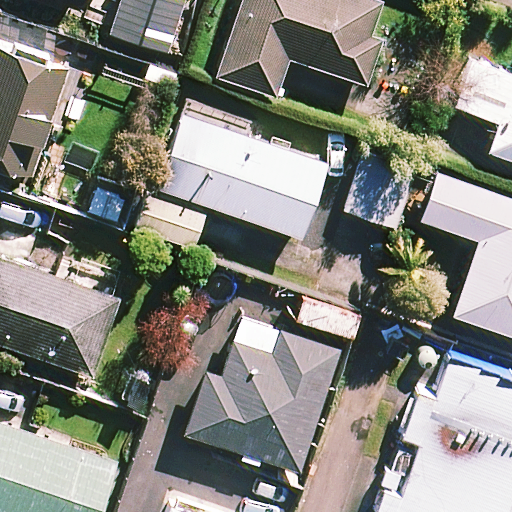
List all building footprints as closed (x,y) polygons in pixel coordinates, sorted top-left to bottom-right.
[(179,0),(119,0),(110,27),(165,45),(179,0)] [(368,24),(376,0),(237,0),(214,68),(273,88),(287,50),(364,76),(381,28),(368,24)] [(66,57),(0,34),(0,157),(30,167),(66,57)] [(511,66),(470,52),(454,99),(497,114),(487,142),(511,149),(511,66)] [(324,153),(180,104),(140,222),(191,239),(206,195),(299,226),(324,153)] [(409,166),(360,151),(344,203),(393,219),(409,166)] [(511,189),(433,162),(417,209),(477,229),(451,304),(511,325),(511,189)] [(117,289),(0,248),(0,334),(90,366),(117,289)] [(337,339),(238,307),(220,364),(205,359),(185,423),(297,460),(337,339)] [(511,511),(511,348),(437,324),(381,492),(400,498),(395,511),(511,511)] [(0,511),(93,511),(113,454),(0,416),(0,511)] [(245,511),(246,511),(242,510),(168,484),(158,511),(245,511)]
